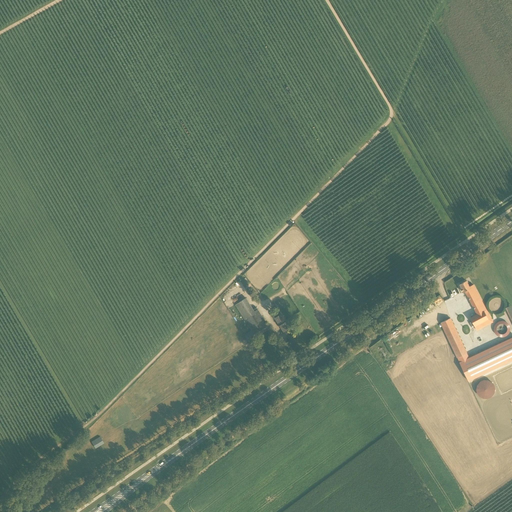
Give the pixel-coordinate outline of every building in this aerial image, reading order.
[(463,292),(465,291),(477,314),(470,318),(470,317),(476,330),(492,322),(488,314),(486,315),(484,311),(486,310),(473,285),(470,287),(466,281),(460,285),(462,288),(461,288),(463,292)] [(437,305),(443,301),(439,296),(433,300),(437,305)] [(254,311),(249,302),(246,298),(235,305),(252,330),(248,332),(248,331),(243,334),(249,342),(270,328),(266,322),(258,309),(254,311)] [(281,305),(285,311),(291,307),(287,301),(281,305)] [(420,308),(423,311),(433,305),(430,301),(420,308)] [(290,327),(282,314),(279,310),(272,315),(274,319),(275,318),(282,329),(284,331),(290,327)] [(440,322),(468,381),(511,361),(511,337),(468,358),(450,318),(440,322)] [(481,378),(474,393),(488,400),(496,385),(481,378)] [(96,449),(104,444),(100,437),(91,442),(96,449)]
